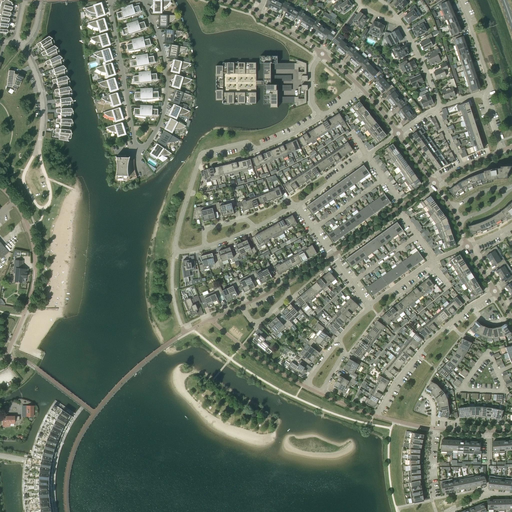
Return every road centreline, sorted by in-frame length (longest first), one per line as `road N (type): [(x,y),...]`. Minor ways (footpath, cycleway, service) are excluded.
road 1 (residential): [(321,116),(255,148),(199,155),(173,252),(203,246)]
road 2 (residential): [(321,394),(376,416),(429,340),(494,291)]
road 3 (residential): [(136,148),(159,124),(166,89),(162,50),(142,0)]
road 4 (residential): [(108,0),(136,148)]
road 5 (residential): [(440,106),(399,22),(357,0)]
road 6 (residential): [(37,151),(47,204),(38,207),(22,179),(33,155)]
